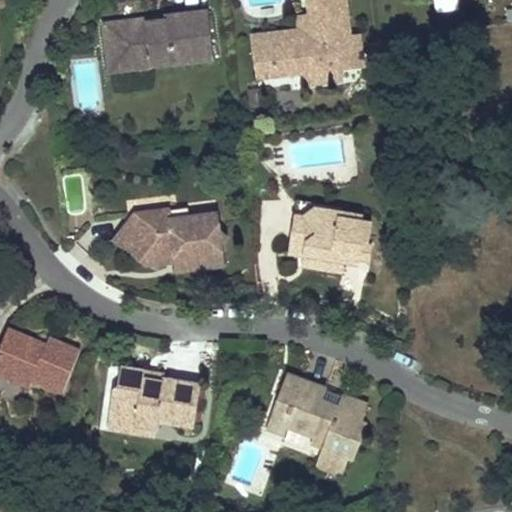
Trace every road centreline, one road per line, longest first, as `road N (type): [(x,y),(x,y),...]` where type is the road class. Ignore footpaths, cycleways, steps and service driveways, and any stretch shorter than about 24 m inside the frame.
road 1 (residential): [(0,201),(55,272),(104,308),(148,324),(270,329),(323,340),(430,396),(511,425)]
road 2 (residential): [(0,137),(25,98),(60,0)]
